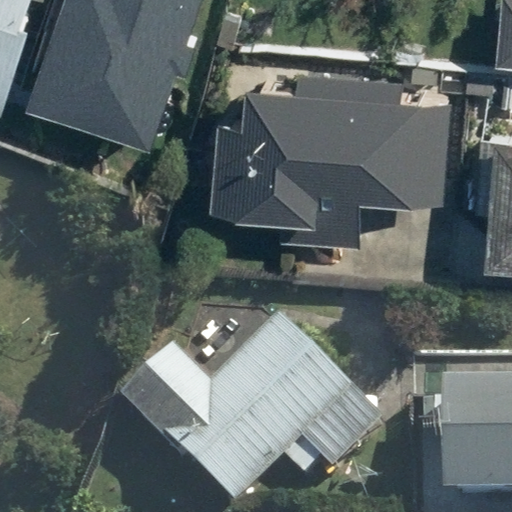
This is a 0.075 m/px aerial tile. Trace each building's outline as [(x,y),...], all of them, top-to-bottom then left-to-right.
[(32,0),(0,0),(0,89),(2,90),(32,0)] [(67,0),(43,75),(166,115),(203,0),(67,0)] [(511,58),(511,0),(505,0),(502,58),(511,58)] [(441,192),(450,78),(244,63),(240,108),(214,106),(207,198),(280,204),(277,237),(358,243),(362,186),(441,192)] [(511,125),(473,123),(468,200),(487,202),(483,253),(511,254),(511,125)] [(382,421),(260,306),(196,374),(166,346),(115,399),(233,511),(236,511),(283,464),(300,480),(313,467),(327,479),(382,421)] [(511,393),(437,391),(434,498),(511,500),(511,393)]
